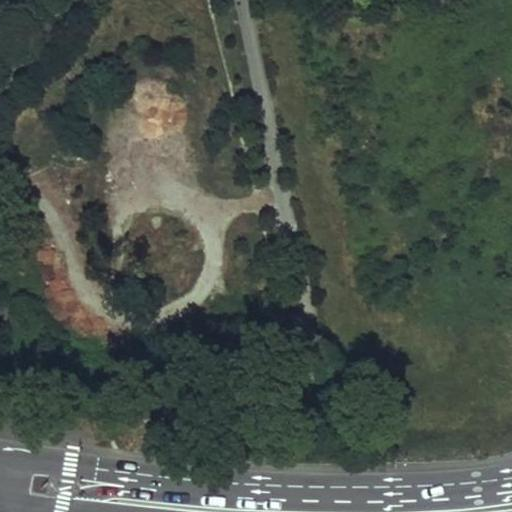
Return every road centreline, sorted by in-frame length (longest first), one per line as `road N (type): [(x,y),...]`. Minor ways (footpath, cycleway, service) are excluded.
road 1 (primary): [(511,478),(363,487),(170,478)]
road 2 (primary): [(170,478),(0,455)]
road 3 (tertiary): [(170,478),(21,511)]
